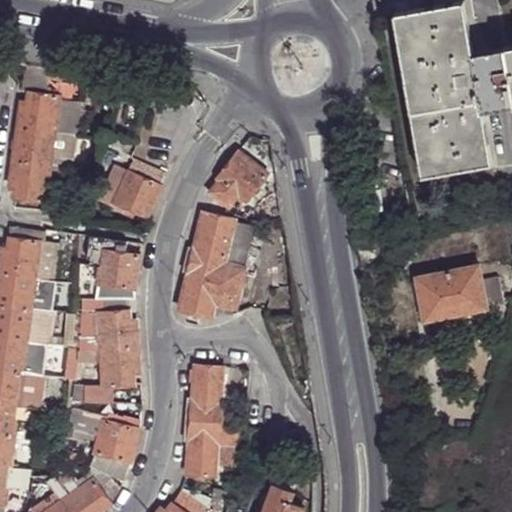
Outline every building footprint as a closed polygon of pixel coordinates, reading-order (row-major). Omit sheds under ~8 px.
[(424,30),(400,34),(422,174),(492,162),(484,110),(504,107),(511,105),(511,45),(494,48),(474,52),(465,0),(458,0),(420,8),(424,30)] [(396,11),(400,34),(424,30),(420,8),(396,11)] [(52,89),(54,69),(26,63),(22,91),(31,92),(58,95),(59,90),(52,89)] [(58,95),(31,92),(29,103),(28,111),(20,110),(11,179),(18,181),(17,188),(16,198),(46,203),(50,175),(55,136),(75,139),(80,105),(60,103),(61,96),(58,95)] [(28,111),(29,103),(22,102),(20,110),(28,111)] [(55,136),(50,175),(70,177),(75,139),(55,136)] [(226,184),(217,196),(230,205),(236,197),(242,202),(244,199),(249,203),(270,175),(239,152),(219,179),(220,180),(226,184)] [(130,170),(135,160),(117,153),(111,162),(122,166),(130,170)] [(130,170),(162,184),(167,173),(135,160),(130,170)] [(116,206),(118,202),(116,200),(130,170),(122,166),(111,162),(105,175),(113,179),(103,200),(116,206)] [(150,216),(162,184),(130,170),(116,200),(118,202),(116,206),(114,210),(137,221),(141,212),(150,216)] [(10,187),(17,188),(18,181),(11,179),(10,187)] [(220,180),(210,193),(216,197),(217,196),(226,184),(220,180)] [(236,220),(204,212),(195,249),(190,272),(181,310),(213,317),(214,313),(233,318),(236,307),(237,307),(238,302),(244,280),(246,268),(245,268),(255,224),(236,221),(236,220)] [(12,229),(11,239),(41,243),(42,232),(12,229)] [(126,242),(93,238),(89,265),(103,266),(101,286),(103,286),(136,290),(141,256),(124,255),(126,242)] [(0,511),(5,511),(9,491),(28,344),(33,314),(41,246),(41,243),(11,239),(9,250),(9,255),(0,320),(0,511)] [(383,243),(357,248),(362,268),(386,263),(383,246),(383,243)] [(62,249),(41,246),(33,314),(53,316),(62,249)] [(190,272),(195,249),(190,248),(184,271),(190,272)] [(418,277),(425,321),(448,316),(484,310),(487,309),(482,283),(478,265),(418,277)] [(254,283),(244,280),(238,302),(249,305),(254,283)] [(500,280),(482,283),(487,309),(504,307),(500,280)] [(103,286),(103,299),(136,298),(136,290),(103,286)] [(79,351),(101,352),(98,312),(102,313),(101,301),(81,299),(79,351)] [(101,301),(102,313),(128,310),(127,302),(101,301)] [(115,386),(135,385),(134,373),(134,366),(139,366),(136,328),(131,328),(130,321),(128,310),(102,313),(98,312),(101,352),(103,387),(87,388),(87,403),(116,402),(115,386)] [(448,316),(449,324),(450,326),(486,319),(484,310),(448,316)] [(448,316),(425,321),(426,328),(449,324),(448,316)] [(28,344),(9,491),(29,493),(49,347),(28,344)] [(196,365),(194,398),(190,441),(187,474),(215,476),(216,464),(240,467),(242,447),(239,446),(241,422),(222,420),(224,402),(221,402),(224,367),(196,365)] [(194,398),(189,398),(185,440),(190,441),(194,398)] [(85,432),(100,436),(104,419),(90,416),(85,432)] [(104,419),(100,436),(96,452),(131,462),(140,428),(104,419)] [(96,452),(91,462),(123,478),(131,462),(96,452)] [(35,511),(99,511),(104,509),(111,504),(94,477),(80,486),(68,469),(48,483),(54,492),(32,507),(35,511)] [(104,472),(94,477),(111,504),(113,503),(119,498),(121,490),(104,472)] [(278,486),(296,494),(298,490),(274,479),(264,505),(268,506),(278,486)] [(305,511),(306,511),(302,509),(306,501),(295,496),(296,494),(278,486),(268,506),(265,511),(305,511)] [(208,511),(183,493),(168,511),(167,511),(208,511)]
